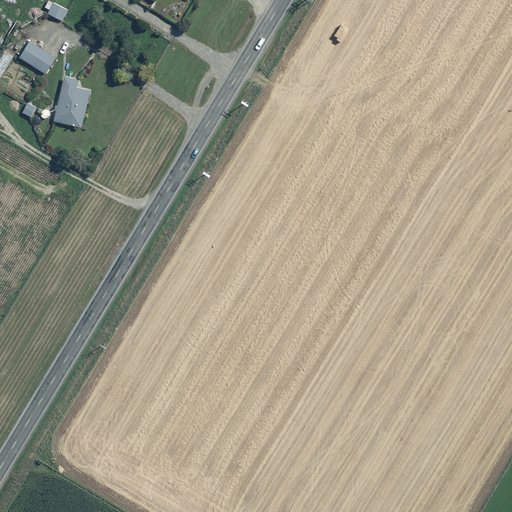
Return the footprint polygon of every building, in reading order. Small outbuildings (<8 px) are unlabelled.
[(69,10),(54,2),(47,14),(63,22),(69,10)] [(57,58),(31,41),(21,57),(47,74),(57,58)] [(0,80),(14,56),(4,50),(0,56),(0,80)] [(83,80),(66,76),(55,122),(83,129),(93,90),(81,88),(83,80)] [(40,106),(30,101),(23,113),(34,118),(40,106)]
